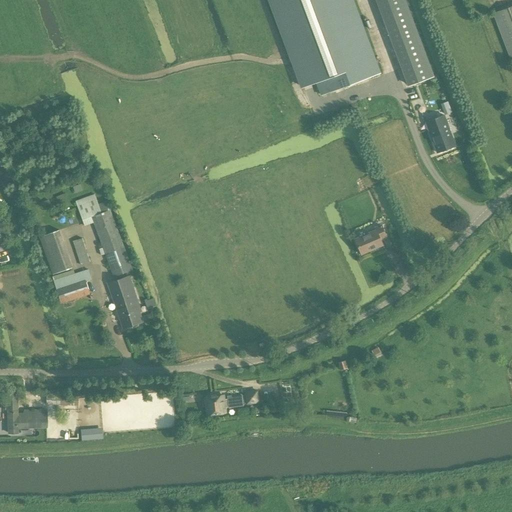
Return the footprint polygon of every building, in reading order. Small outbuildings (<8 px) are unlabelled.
[(321,95),(378,73),(351,0),(270,0),(302,87),(316,82),(321,95)] [(377,0),(409,85),(432,77),(403,0),(377,0)] [(511,5),(493,13),(510,57),(511,56),(511,5)] [(444,115),(426,122),(437,153),(455,146),(444,115)] [(94,194),(75,201),(85,226),(93,223),(114,277),(132,270),(110,209),(109,210),(106,202),(98,204),(94,194)] [(386,237),(381,224),(374,227),(375,229),(354,238),(362,254),(383,245),(380,240),(386,237)] [(81,265),(90,262),(82,238),(73,241),(81,265)] [(88,270),(53,281),(61,303),(72,299),(90,294),(85,281),(91,279),(88,270)] [(123,329),(142,322),(139,312),(141,311),(129,276),(107,283),(123,329)] [(345,361),(339,363),(341,370),(347,368),(345,361)] [(258,402),(257,391),(245,392),(246,394),(233,396),(234,398),(223,399),(222,395),(206,397),(208,415),(225,413),(224,408),(236,406),(236,404),(247,402),(247,404),(258,402)] [(8,410),(8,434),(19,434),(18,429),(47,428),(46,409),(24,410),(22,415),(17,415),(17,395),(3,395),(4,410),(8,410)] [(48,395),(48,405),(79,405),(79,395),(48,395)] [(103,439),(102,432),(81,434),(82,441),(103,439)]
